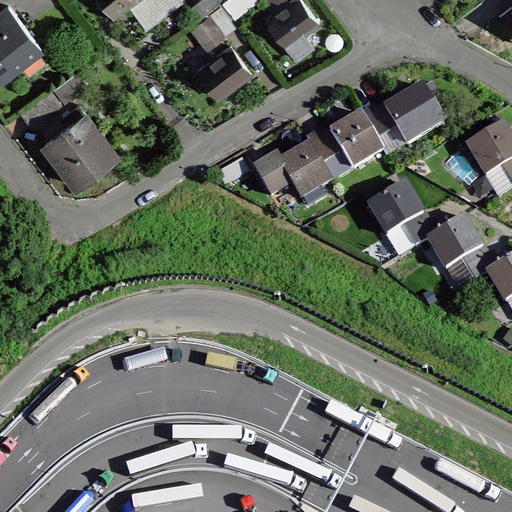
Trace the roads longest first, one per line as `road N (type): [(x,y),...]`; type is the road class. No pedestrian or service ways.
road 1 (unclassified): [(511,438),(287,328),(216,307),(131,312),(80,334),(0,403)]
road 2 (residential): [(0,149),(41,203),(71,218),(105,213),(332,81),(391,28)]
road 3 (residential): [(391,28),(511,87)]
